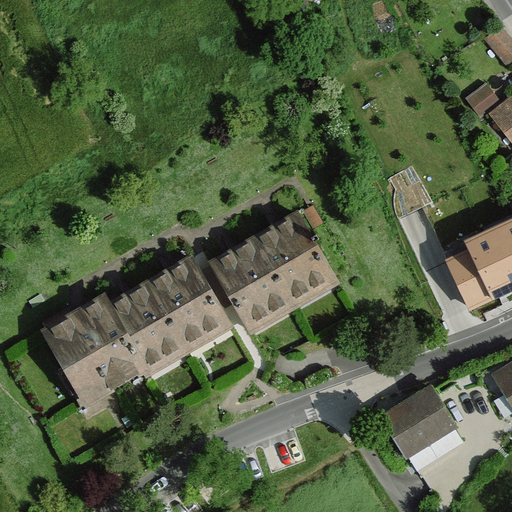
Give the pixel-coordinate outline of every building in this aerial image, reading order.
[(511,45),(499,30),(485,41),(506,67),(511,62),(511,45)] [(471,95),(483,114),(505,100),(492,81),(471,95)] [(511,96),(489,115),(511,143),(511,96)] [(342,284),(302,215),(215,264),(255,334),(342,284)] [(471,248),(450,259),(470,305),(511,285),(511,218),(467,239),(471,248)] [(233,329),(194,261),(114,307),(109,298),(47,334),(89,406),(147,372),(150,377),(233,329)] [(511,368),(500,376),(511,396),(511,368)] [(437,390),(389,419),(412,456),(459,427),(437,390)]
